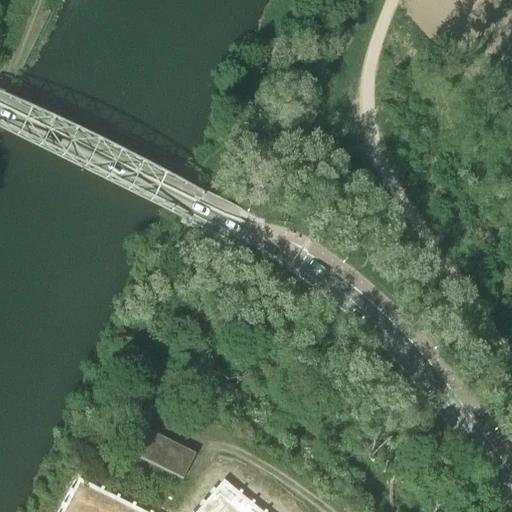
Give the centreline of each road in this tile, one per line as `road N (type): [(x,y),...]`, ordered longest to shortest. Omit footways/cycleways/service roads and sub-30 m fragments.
road 1 (tertiary): [(511,493),(425,379),(349,300),(268,243),(0,109)]
road 2 (track): [(511,356),(429,241),(375,146)]
road 3 (track): [(375,146),(368,73),(389,0)]
road 4 (unclassified): [(337,511),(234,429)]
